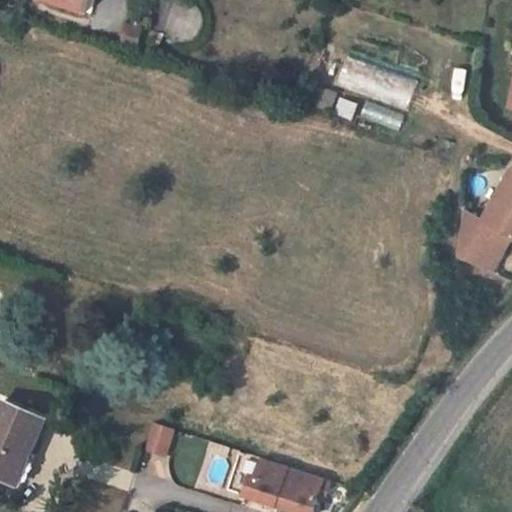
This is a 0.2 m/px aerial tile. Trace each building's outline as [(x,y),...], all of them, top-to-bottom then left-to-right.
[(47,0),(85,12),(88,0),(47,0)] [(129,26),(123,46),(134,50),(141,30),(129,26)] [(511,168),(483,222),(511,240),(511,168)] [(459,214),(462,199),(438,191),(436,209),(459,214)] [(511,246),(511,240),(483,222),(465,212),(460,260),(497,276),(511,246)] [(37,363),(42,349),(24,343),(19,357),(37,363)] [(21,462),(27,465),(46,422),(1,402),(0,404),(0,478),(10,484),(21,462)] [(175,430),(155,423),(146,450),(167,456),(175,430)] [(254,476),(247,496),(279,507),(292,467),(265,459),(259,478),(254,476)] [(21,462),(10,484),(24,490),(33,469),(27,465),(21,462)] [(334,481),(292,467),(279,507),(295,511),(317,511),(322,498),(328,500),(334,481)]
